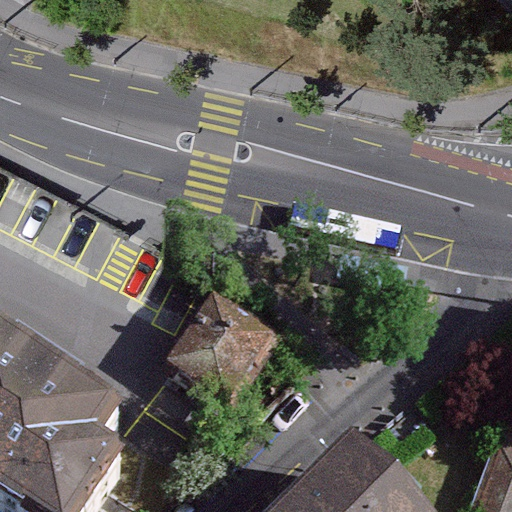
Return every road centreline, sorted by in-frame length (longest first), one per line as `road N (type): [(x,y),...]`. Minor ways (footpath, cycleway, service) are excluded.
road 1 (tertiary): [(0,72),(216,146),(511,220)]
road 2 (residential): [(511,263),(431,358),(261,511)]
